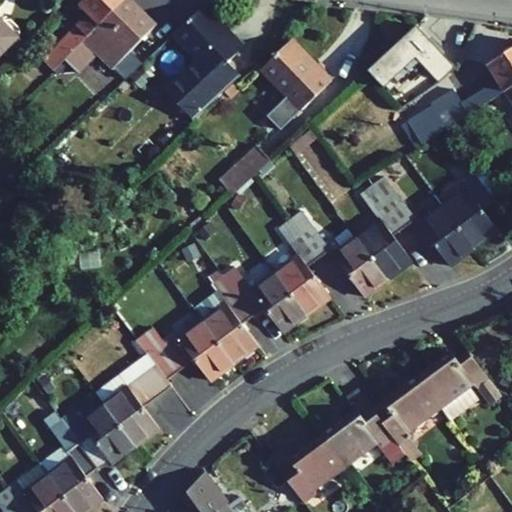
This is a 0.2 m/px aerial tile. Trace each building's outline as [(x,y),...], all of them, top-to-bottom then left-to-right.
[(82,0),(79,4),(88,13),(42,60),(52,71),(63,60),(122,0),(82,0)] [(141,10),(130,0),(122,0),(63,60),(77,73),(98,52),(125,79),(140,65),(128,53),(154,26),(140,12),(141,10)] [(242,47),(202,6),(173,33),(200,61),(167,92),(195,120),(224,92),(233,82),(240,76),(227,62),(242,47)] [(0,53),(14,40),(11,37),(12,31),(5,25),(0,25),(0,53)] [(386,85),(415,57),(434,77),(450,62),(416,25),(370,67),(386,85)] [(331,81),(292,40),(262,68),(289,96),(268,116),(281,129),(331,81)] [(462,103),(453,89),(439,98),(455,123),(504,92),(504,91),(511,85),(511,47),(487,63),(498,81),(462,103)] [(132,75),(140,84),(150,75),(141,66),(132,75)] [(230,99),(239,89),(233,82),(224,92),(230,99)] [(455,123),(439,98),(430,103),(432,107),(408,122),(421,144),(455,123)] [(408,122),(402,125),(416,147),(421,144),(408,122)] [(289,147),(295,155),(316,139),(310,130),(289,147)] [(220,179),(234,194),(270,160),(257,145),(220,179)] [(448,166),(465,189),(442,206),(473,248),(498,230),(482,209),(493,201),(492,198),(472,172),(460,157),(448,166)] [(258,173),(263,178),(273,168),(269,163),(258,173)] [(472,172),(492,198),(503,190),(483,163),(472,172)] [(373,186),(404,227),(415,218),(384,177),(373,186)] [(365,192),(373,186),(367,178),(359,184),(365,192)] [(387,278),(411,261),(393,236),(404,227),(373,186),(365,192),(360,195),(379,220),(356,237),(387,278)] [(239,210),(246,199),(238,194),(231,206),(239,210)] [(442,206),(418,224),(450,266),(473,248),(442,206)] [(212,217),(219,225),(227,218),(220,210),(212,217)] [(290,220),(318,258),(330,250),(302,211),(290,220)] [(197,231),(205,239),(217,227),(210,219),(197,231)] [(278,229),(299,256),(275,274),(306,315),(330,297),(307,266),(318,258),(290,220),(278,229)] [(332,254),(364,296),(387,278),(356,237),(332,254)] [(181,250),(187,262),(200,256),(194,244),(181,250)] [(253,316),(263,308),(282,333),(306,315),(275,274),(252,291),(234,267),(223,276),(253,316)] [(213,283),(223,276),(218,270),(208,277),(213,283)] [(253,316),(223,276),(213,283),(211,285),(226,305),(203,322),(233,363),(257,345),(242,324),(253,316)] [(147,355),(166,380),(194,360),(209,381),(233,363),(203,322),(180,339),(177,335),(165,344),(153,328),(136,340),(147,355)] [(438,341),(408,364),(433,397),(444,411),(473,388),(466,379),(478,370),(463,350),(456,341),(445,349),(438,341)] [(135,446),(159,429),(143,407),(170,386),(166,380),(147,355),(119,375),(128,387),(104,404),(135,446)] [(364,397),(370,405),(387,427),(393,435),(402,427),(399,423),(433,397),(408,364),(372,391),(364,397)] [(38,381),(47,393),(54,388),(46,375),(38,381)] [(119,375),(95,393),(104,404),(128,387),(119,375)] [(346,398),(313,422),(339,455),(368,432),(373,437),(387,427),(370,405),(364,397),(348,377),(337,386),(346,398)] [(81,422),(73,411),(61,420),(79,444),(90,436),(111,464),(135,446),(104,404),(81,422)] [(55,411),(43,420),(63,447),(71,458),(48,475),(75,511),(84,511),(102,498),(87,477),(97,469),(79,444),(61,420),(55,411)] [(271,439),(261,446),(294,489),(298,493),(309,484),(305,480),(339,455),(313,422),(279,449),(271,439)] [(63,447),(40,464),(48,475),(71,458),(63,447)] [(17,481),(25,492),(48,475),(40,464),(17,481)] [(210,472),(185,499),(195,511),(253,511),(242,497),(234,503),(210,472)] [(75,511),(48,475),(25,492),(17,481),(5,490),(21,511),(75,511)] [(21,511),(5,490),(0,493),(0,508),(2,511),(21,511)]
